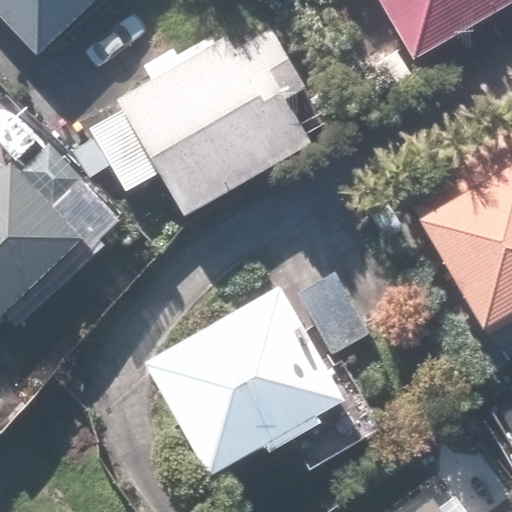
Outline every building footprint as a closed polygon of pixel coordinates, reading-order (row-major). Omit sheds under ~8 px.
[(5,0),(52,49),(103,0),(5,0)] [(511,0),(399,0),(428,51),(511,3),(511,0)] [(269,4),(148,67),(155,82),(128,92),(134,104),(103,119),(135,186),(166,171),(189,219),(328,136),(305,95),(317,90),(269,4)] [(511,128),(420,182),(503,322),(511,316),(511,128)] [(0,323),(97,236),(22,154),(12,163),(0,149),(0,323)] [(301,439),(318,464),(392,426),(346,353),(378,337),(340,264),(164,354),(223,469),(281,440),(287,449),(301,439)] [(464,511),(452,496),(432,511),(464,511)]
